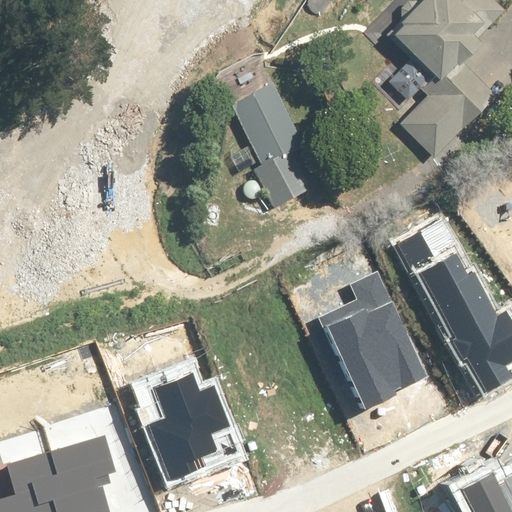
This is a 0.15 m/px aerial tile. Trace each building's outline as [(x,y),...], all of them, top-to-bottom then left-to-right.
[(341,0),(306,0),(327,17),(341,0)] [(409,23),(401,31),(441,73),(426,88),(432,94),(404,121),(438,157),(502,95),(469,61),(490,41),(484,35),(509,10),(499,0),(426,0),(406,20),(409,23)] [(277,82),(234,103),(265,164),(256,169),(276,208),(315,188),(296,150),(309,144),(277,82)] [(511,373),(507,365),(511,362),(511,319),(506,310),(499,314),(475,272),(468,276),(440,225),(402,246),(453,337),(449,339),(463,364),(466,362),(484,395),(511,379),(511,373)] [(320,318),(364,407),(429,376),(377,271),(349,284),(357,300),(320,318)] [(231,426),(215,385),(200,391),(193,372),(153,387),(166,419),(150,425),(171,479),(206,465),(202,457),(218,450),(211,433),(231,426)] [(115,472),(105,436),(7,465),(16,495),(0,499),(0,511),(111,511),(103,486),(111,484),(108,474),(115,472)] [(511,511),(511,474),(503,479),(505,483),(500,485),(494,473),(461,488),(472,511),(511,511)]
